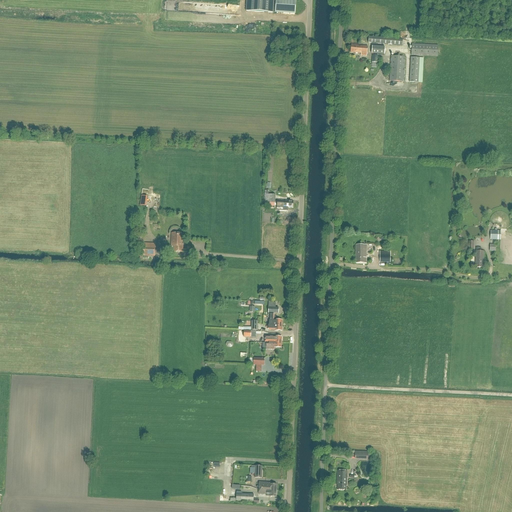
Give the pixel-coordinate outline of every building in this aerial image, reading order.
[(295,15),(295,0),(246,0),(246,11),(295,15)] [(402,46),(402,41),(368,38),(368,43),(402,46)] [(412,44),(411,56),(437,57),(438,46),(412,44)] [(368,47),(351,45),(350,53),(361,54),(360,56),(367,57),(368,47)] [(384,56),(385,48),(372,47),(371,55),(384,56)] [(403,82),(405,57),(390,57),(389,82),(403,82)] [(423,59),(410,58),(409,83),(422,84),(423,59)] [(275,195),(268,195),(268,191),(265,190),(264,203),(274,204),(275,195)] [(277,209),(284,210),(284,208),(292,208),(293,201),(277,201),(277,209)] [(171,247),(174,247),(174,252),(182,252),(182,247),(183,234),(171,234),(171,247)] [(154,257),(155,254),(155,243),(142,243),(142,247),(138,247),(138,253),(142,254),(141,256),(154,257)] [(356,264),(366,264),(366,246),(356,245),(356,264)] [(476,250),(475,268),(483,268),(484,252),(478,252),(478,250),(476,250)] [(268,326),(282,326),(282,320),(274,320),(274,314),(278,314),(278,308),(268,308),(268,315),(269,315),(269,325),(268,325),(268,326)] [(251,322),(251,328),(245,328),(245,331),(257,331),(257,322),(251,322)] [(347,486),(347,471),(337,471),(337,484),(338,484),(337,490),(346,490),(346,486),(347,486)] [(270,490),(276,490),(276,485),(270,484),(270,483),(259,483),(258,490),(259,490),(266,491),(270,491),(270,490)] [(236,492),(236,501),(253,502),(253,495),(241,494),(241,492),(236,492)]
